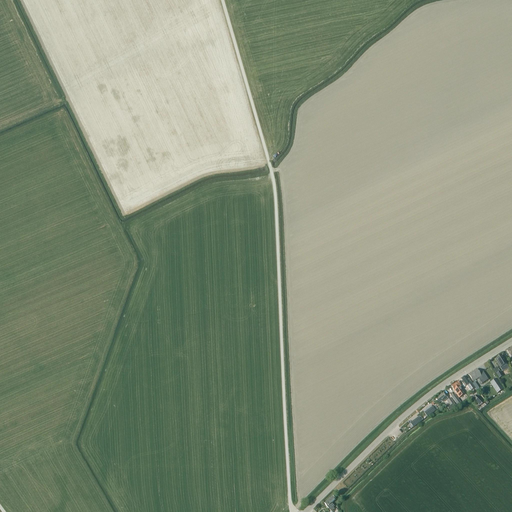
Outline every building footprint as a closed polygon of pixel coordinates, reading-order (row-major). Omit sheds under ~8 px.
[(501,367),(502,368),(500,369),(502,372),(509,369),(507,365),(506,365),(505,365),(506,364),(501,356),(496,359),(501,367)] [(469,375),(473,381),(473,382),(478,378),(483,385),(488,382),(484,376),(485,375),(483,372),(479,374),(477,370),(469,375)] [(465,377),(461,379),(463,381),(461,382),(465,387),(467,385),(468,387),(469,386),(472,390),(475,388),(472,384),(468,379),(467,380),(465,377)] [(496,379),(490,383),(497,394),(503,390),(496,379)] [(454,390),(459,398),(464,394),(460,388),(461,387),(457,382),(451,387),(454,390)] [(439,397),(436,399),(438,403),(441,401),(442,402),(448,398),(443,392),(442,393),(438,396),(439,397)] [(476,395),(472,399),(479,406),(483,403),(476,395)] [(426,417),(435,411),(432,407),(424,412),(426,417)] [(410,423),(413,427),(421,421),(418,417),(410,423)] [(386,439),(384,441),(391,447),(393,445),(386,439)] [(324,503),(330,510),(331,511),(334,509),(333,508),(334,507),(331,503),(336,500),(333,496),(324,503)]
